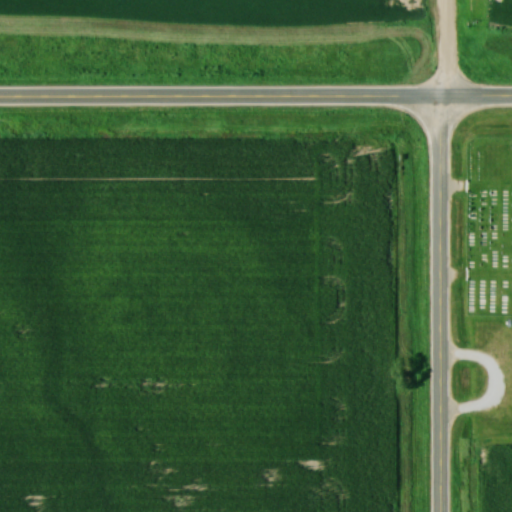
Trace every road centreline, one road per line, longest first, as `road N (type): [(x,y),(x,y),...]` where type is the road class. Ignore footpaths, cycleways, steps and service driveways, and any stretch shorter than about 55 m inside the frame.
road 1 (secondary): [(0,84),(511,84)]
road 2 (tertiary): [(449,511),(445,84)]
